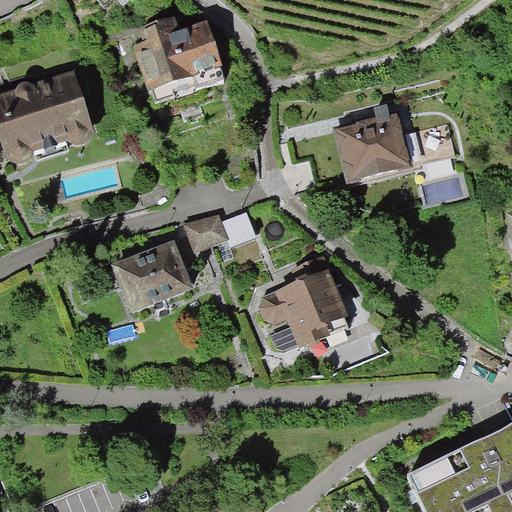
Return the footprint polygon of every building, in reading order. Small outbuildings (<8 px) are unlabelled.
[(115,0),(122,11),(136,0),(115,0)] [(145,59),(134,63),(154,123),(227,99),(206,37),(179,46),(174,30),(140,42),(145,59)] [(71,78),(0,101),(0,152),(9,178),(95,149),(71,78)] [(400,118),(336,133),(349,188),(413,173),(400,118)] [(236,238),(259,230),(251,209),(229,217),(236,238)] [(221,221),(185,230),(192,260),(229,250),(221,221)] [(171,242),(110,266),(128,315),(190,292),(171,242)] [(297,286),(277,294),(303,357),(320,350),(318,345),(327,341),(331,351),(351,343),(343,324),(351,321),(325,258),(292,272),(297,286)] [(511,511),(511,425),(499,432),(406,480),(422,511),(511,511)]
